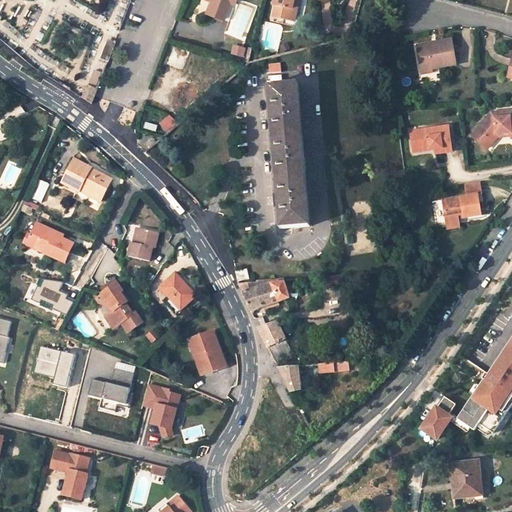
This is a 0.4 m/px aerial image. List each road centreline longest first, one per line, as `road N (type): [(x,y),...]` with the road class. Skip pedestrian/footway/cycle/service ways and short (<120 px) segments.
road 1 (tertiary): [(103,138),(168,199),(245,331),(245,405),(214,472)]
road 2 (residential): [(0,418),(214,472)]
road 3 (primary): [(421,369),(255,511)]
road 4 (primary): [(281,511),(364,440),(421,369)]
road 5 (primary): [(421,369),(511,237)]
road 6 (unclassified): [(103,138),(157,0)]
road 7 (tertiary): [(0,66),(103,138)]
